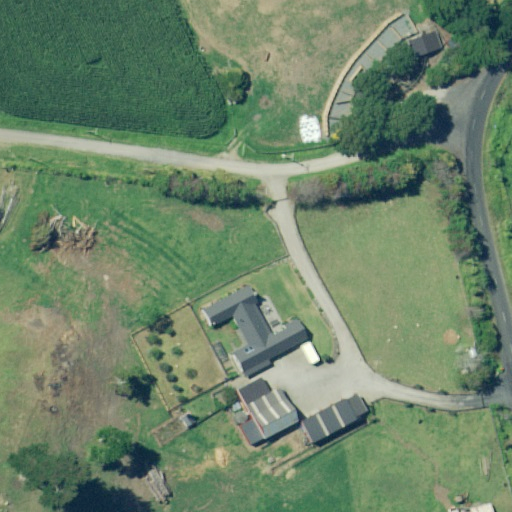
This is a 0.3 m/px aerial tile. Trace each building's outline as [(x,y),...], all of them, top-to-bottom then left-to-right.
[(440,48),(433,30),(405,41),(412,59),(440,48)] [(270,336),(244,288),(201,310),(210,327),(231,316),(246,345),(232,353),(244,377),(266,365),(264,362),(307,339),(296,318),(282,325),(284,329),(270,336)] [(268,393),(264,386),(241,398),(263,439),(290,424),(273,391),(268,393)] [(318,408),(298,419),(311,443),(354,419),(342,398),(320,410),(318,408)] [(196,423),(191,413),(181,419),(187,429),(196,423)]
